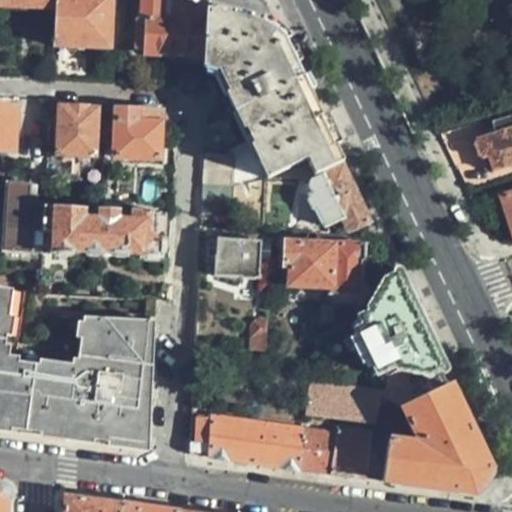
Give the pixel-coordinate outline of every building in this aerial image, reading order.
[(52,0),(52,7),(51,45),(108,47),(109,0),(52,0)] [(202,54),(203,12),(203,8),(184,0),(141,0),(141,17),(136,17),(135,51),(160,52),(160,54),(183,55),(184,53),(202,54)] [(234,19),(203,12),(202,54),(202,67),(219,71),(230,94),(228,95),(241,126),(245,126),(255,146),(253,149),(266,178),(307,176),(340,160),(292,60),(284,42),(277,34),(267,26),(234,16),(234,19)] [(3,103),(0,102),(0,150),(13,151),(16,106),(3,106),(3,103)] [(93,154),(95,108),(59,107),(56,152),(93,154)] [(161,111),(107,109),(105,131),(115,131),(115,155),(158,158),(161,111)] [(493,134),(479,139),(474,141),(470,146),(473,153),(480,159),(486,159),(489,168),(491,171),(509,166),(511,165),(511,123),(510,117),(490,123),(493,134)] [(203,153),(200,217),(230,220),(234,155),(203,153)] [(352,228),(368,220),(342,164),(312,179),(309,183),(308,186),(310,188),(315,192),(309,195),(323,225),(341,217),(346,228),(352,228)] [(42,232),(43,205),(34,205),(34,195),(27,195),(28,184),(5,183),(2,252),(40,253),(42,232)] [(511,223),(511,195),(502,199),(510,223),(511,223)] [(57,205),(43,205),(42,232),(53,232),(52,253),(72,253),(72,250),(140,253),(140,256),(162,258),(165,214),(133,210),(131,219),(118,219),(118,213),(115,210),(103,210),(100,212),(101,217),(83,216),(83,208),(69,207),(69,211),(58,210),(57,205)] [(269,236),(218,229),(216,242),(215,254),(214,273),(239,276),(241,277),(252,278),(252,277),(258,277),(259,258),(269,258),(269,236)] [(330,286),(332,244),(285,241),(285,264),(289,264),(289,284),(330,286)] [(330,286),(330,287),(330,296),(335,300),(352,301),(358,295),(360,262),(364,259),(364,243),(332,241),(332,244),(330,286)] [(215,254),(216,242),(208,242),(207,253),(215,254)] [(419,324),(395,275),(382,280),(365,308),(367,313),(356,318),(359,326),(351,330),(351,335),(366,368),(371,366),(375,374),(385,370),(393,367),(395,371),(440,368),(419,324)] [(11,288),(0,287),(0,428),(34,434),(124,445),(124,439),(130,441),(143,432),(149,317),(84,315),(81,367),(7,361),(11,288)] [(251,323),(249,350),(265,352),(267,319),(257,319),(251,323)] [(381,393),(380,402),(401,406),(446,383),(440,368),(395,371),(393,367),(385,370),(381,388),(384,389),(381,393)] [(372,425),(380,402),(381,393),(308,381),(303,415),(372,425)] [(446,383),(401,406),(416,438),(422,438),(422,444),(404,442),(400,482),(467,491),(472,491),(483,482),(485,475),(486,466),(471,437),(446,383)] [(381,479),(387,440),(369,437),(370,434),(336,429),(335,433),(211,417),(210,421),(196,420),(196,423),(188,422),(187,454),(381,479)] [(404,442),(387,440),(381,479),(400,482),(404,442)] [(62,511),(118,511),(120,505),(62,497),(62,511)]
